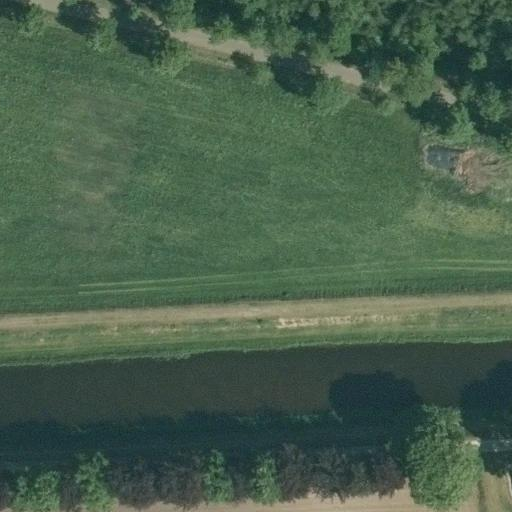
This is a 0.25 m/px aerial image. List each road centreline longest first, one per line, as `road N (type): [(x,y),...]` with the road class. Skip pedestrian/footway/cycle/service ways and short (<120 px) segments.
road 1 (track): [(511,310),(0,337)]
road 2 (track): [(0,471),(511,448)]
road 3 (unclassified): [(511,113),(37,0)]
